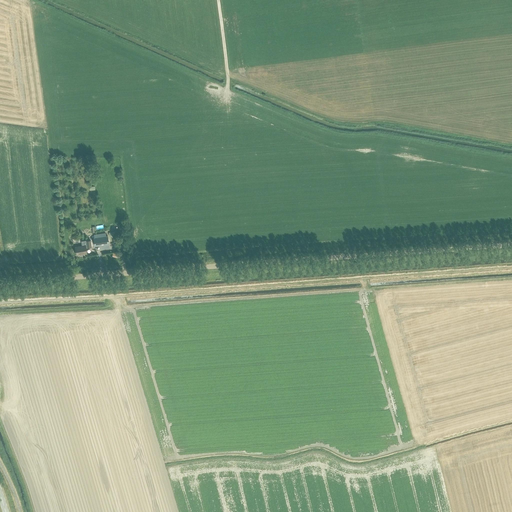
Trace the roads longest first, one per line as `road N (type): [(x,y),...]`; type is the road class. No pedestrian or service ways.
road 1 (unclassified): [(511,244),(0,284)]
road 2 (track): [(0,303),(511,266)]
